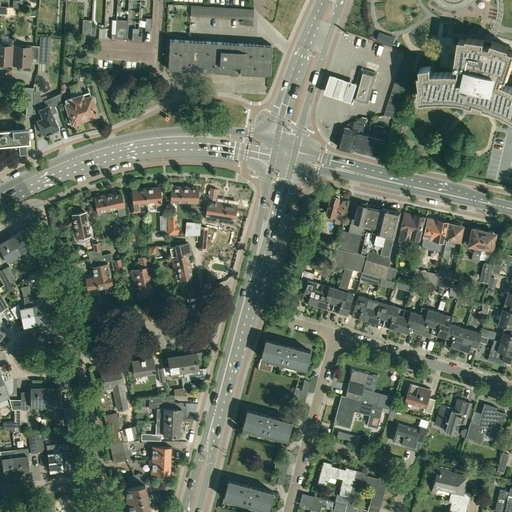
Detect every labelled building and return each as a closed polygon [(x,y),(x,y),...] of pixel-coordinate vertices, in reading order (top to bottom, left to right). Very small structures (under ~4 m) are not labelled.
[(435,0),(437,1),(439,3),(442,6),(445,7),(447,8),(452,9),(457,9),(462,8),(466,7),(471,4),(474,1),(474,0),(435,0)] [(190,15),(243,19),(253,19),(254,9),(245,9),(191,5),(190,15)] [(115,34),(115,38),(126,39),(128,20),(116,20),(115,34)] [(511,61),(511,49),(511,50),(511,48),(492,41),(488,40),(479,39),(467,37),(467,39),(460,38),(458,49),(456,66),(460,67),(459,72),(449,72),(432,72),(431,66),(421,67),(421,71),(417,72),(420,101),(429,100),(445,99),(456,100),(464,101),(478,106),(483,107),(484,106),(491,108),(502,112),(509,116),(511,117),(511,86),(510,86),(501,82),(501,80),(502,77),(506,78),(511,65),(511,61)] [(84,38),(85,50),(93,51),(92,39),(84,38)] [(272,45),(170,39),(168,69),(266,75),(270,75),(272,45)] [(0,64),(13,65),(14,44),(0,43),(0,64)] [(14,44),(13,65),(31,67),(31,63),(32,45),(14,44)] [(402,58),(412,61),(414,56),(404,53),(402,58)] [(411,66),(412,61),(402,58),(401,63),(411,66)] [(409,71),(411,66),(401,63),(399,68),(409,71)] [(407,76),(409,71),(399,68),(397,73),(407,76)] [(368,103),(377,73),(361,69),(356,87),(353,99),(368,103)] [(406,82),(407,76),(397,73),(396,78),(406,82)] [(356,87),(329,78),(323,97),(351,106),(356,87)] [(404,87),(406,82),(396,78),(394,84),(404,87)] [(89,92),(82,94),(78,83),(74,85),(77,96),(85,118),(90,117),(91,119),(96,117),(96,115),(97,114),(91,96),(89,92)] [(402,92),(404,87),(394,84),(393,89),(402,92)] [(85,118),(77,96),(74,85),(69,86),(73,97),(65,99),(67,104),(66,104),(72,122),(74,122),(74,124),(80,122),(79,120),(85,118)] [(25,87),(24,105),(26,105),(26,116),(33,116),(33,115),(33,101),(33,96),(34,94),(34,88),(25,87)] [(401,97),(402,92),(393,89),(391,94),(401,97)] [(33,116),(34,129),(40,126),(44,135),(47,134),(52,131),(54,133),(58,131),(58,128),(59,128),(52,114),(58,111),(55,105),(54,102),(51,104),(45,106),(40,94),(34,94),(33,96),(33,115),(33,116)] [(399,102),(401,97),(391,94),(389,99),(399,102)] [(398,107),(399,102),(389,99),(388,104),(398,107)] [(396,112),(398,107),(388,104),(386,109),(396,112)] [(394,118),(396,112),(386,109),(384,114),(394,118)] [(0,130),(0,146),(19,145),(19,155),(20,155),(27,152),(26,144),(30,144),(29,128),(25,129),(24,121),(16,121),(17,129),(0,130)] [(353,150),(359,124),(354,123),(352,130),(345,128),(341,131),(337,146),(353,150)] [(363,153),(368,134),(363,133),(365,126),(359,124),(353,150),(363,153)] [(368,134),(363,153),(380,157),(385,138),(381,137),(383,127),(376,125),(373,135),(368,134)] [(146,189),(148,203),(156,203),(156,207),(161,206),(160,187),(146,189)] [(193,187),(171,187),(171,199),(187,199),(187,201),(190,201),(190,202),(198,202),(198,189),(193,189),(193,187)] [(139,204),(148,203),(146,189),(132,190),(134,204),(131,204),(132,212),(140,211),(139,204)] [(217,190),(210,189),(206,215),(215,216),(218,217),(219,215),(235,217),(237,205),(216,201),(217,190)] [(125,213),(124,206),(121,194),(117,195),(116,193),(115,193),(94,197),(97,209),(113,206),(113,208),(116,207),(117,207),(118,207),(119,215),(125,213)] [(339,197),(330,195),(325,214),(326,214),(325,219),(330,220),(332,215),(335,216),(334,222),(340,224),(341,217),(342,217),(346,200),(338,199),(339,197)] [(360,202),(358,203),(356,203),(354,204),(350,221),(349,227),(365,231),(360,253),(366,255),(372,232),(378,208),(367,205),(365,203),(360,202)] [(389,255),(399,212),(399,211),(381,206),(381,209),(378,208),(372,232),(366,255),(362,271),(362,272),(386,277),(389,265),(389,255)] [(85,212),(73,214),(78,237),(90,235),(88,226),(91,225),(90,220),(87,221),(85,212)] [(415,215),(404,213),(400,231),(401,231),(399,239),(409,242),(410,239),(418,241),(424,217),(415,215)] [(425,248),(427,237),(442,241),(446,222),(438,220),(438,221),(427,219),(423,237),(421,236),(418,246),(425,248)] [(464,228),(462,227),(462,226),(461,226),(461,224),(454,222),(454,224),(450,223),(444,248),(449,250),(450,243),(451,243),(452,239),(459,241),(460,236),(462,236),(464,228)] [(464,228),(462,236),(470,238),(469,244),(474,245),(471,259),(478,260),(480,249),(484,231),(480,230),(480,228),(476,227),(472,228),(472,229),(464,228)] [(364,234),(342,229),(338,245),(360,251),(364,234)] [(484,231),(480,249),(490,252),(494,233),(492,230),(488,229),(487,231),(484,231)] [(11,237),(21,254),(34,246),(24,230),(11,237)] [(206,249),(208,231),(201,230),(199,249),(206,249)] [(0,248),(8,261),(21,254),(11,237),(0,243),(0,248)] [(46,257),(43,244),(42,238),(35,240),(39,258),(46,257)] [(89,259),(101,255),(98,243),(93,244),(94,250),(87,252),(89,259)] [(192,277),(187,254),(192,254),(190,243),(169,247),(174,272),(179,271),(180,280),(192,277)] [(158,253),(157,245),(149,247),(151,254),(158,253)] [(504,248),(497,246),(495,256),(499,257),(500,255),(502,256),(504,248)] [(360,253),(337,247),(333,263),(362,271),(366,255),(360,253)] [(450,250),(444,248),(442,256),(449,258),(450,250)] [(107,261),(108,261),(112,260),(110,253),(106,254),(101,255),(89,259),(91,266),(92,265),(94,273),(96,272),(97,276),(86,278),(89,290),(112,285),(107,261)] [(152,290),(147,267),(148,267),(146,257),(139,258),(141,269),(131,271),(134,284),(138,283),(140,293),(152,290)] [(480,281),(488,283),(493,264),(486,262),(484,263),(480,281)] [(389,265),(386,277),(394,279),(396,267),(389,265)] [(3,269),(13,286),(11,283),(16,280),(8,266),(3,269)] [(345,266),(338,288),(335,299),(333,303),(339,305),(337,312),(347,315),(353,293),(345,290),(346,287),(347,287),(353,269),(345,266)] [(48,267),(37,273),(41,279),(49,274),(49,272),(48,267)] [(4,291),(13,286),(3,269),(0,270),(0,277),(4,285),(1,286),(4,291)] [(316,305),(323,283),(312,280),(315,273),(303,269),(299,285),(305,286),(302,295),(309,296),(307,302),(316,305)] [(421,273),(414,272),(412,279),(419,281),(421,273)] [(41,279),(37,273),(27,279),(30,284),(41,279)] [(498,278),(491,276),(489,282),(488,286),(495,289),(496,285),(498,278)] [(450,288),(452,281),(438,277),(436,285),(450,288)] [(338,288),(323,283),(316,305),(325,308),(329,297),(335,299),(338,288)] [(460,299),(463,287),(451,284),(448,296),(460,299)] [(0,293),(0,305),(2,310),(8,306),(1,293),(0,293)] [(358,294),(354,309),(360,311),(358,318),(367,321),(374,299),(358,294)] [(511,295),(507,294),(502,309),(511,311),(511,295)] [(36,324),(32,305),(30,296),(24,297),(24,299),(25,301),(27,307),(20,308),(18,304),(10,308),(14,314),(18,313),(18,317),(21,316),(23,326),(36,324)] [(385,315),(389,304),(374,299),(367,321),(376,323),(378,318),(384,320),(385,315)] [(49,321),(48,319),(45,303),(32,305),(36,324),(49,321)] [(397,330),(404,309),(389,304),(385,315),(391,317),(388,327),(397,330)] [(414,332),(421,335),(422,335),(423,334),(424,331),(427,320),(433,322),(437,311),(421,307),(419,313),(420,313),(416,324),(414,332)] [(420,313),(419,313),(404,309),(397,330),(407,333),(410,322),(416,324),(420,313)] [(511,311),(502,309),(497,324),(504,326),(511,328),(511,311)] [(446,333),(450,323),(452,316),(437,311),(433,322),(439,324),(436,335),(445,337),(446,333)] [(459,349),(466,327),(450,323),(446,333),(453,335),(449,346),(459,349)] [(511,328),(504,326),(499,342),(511,345),(511,342),(511,328)] [(466,327),(459,349),(468,352),(469,347),(475,349),(481,332),(466,327)] [(480,335),(487,337),(489,330),(482,328),(480,335)] [(266,339),(261,357),(283,363),(288,344),(285,343),(285,344),(266,339)] [(491,351),(496,353),(493,362),(505,366),(507,361),(511,362),(511,351),(509,351),(511,345),(499,342),(494,340),(492,344),(493,344),(491,351)] [(288,344),(283,363),(305,369),(310,351),(290,346),(291,344),(288,344)] [(188,375),(187,371),(199,369),(197,360),(201,360),(202,354),(201,352),(196,353),(181,355),(183,372),(184,376),(187,375),(188,375)] [(171,374),(183,372),(181,355),(168,357),(171,374)] [(153,358),(132,361),(135,375),(155,371),(153,358)] [(163,367),(157,368),(160,382),(166,381),(163,367)] [(120,368),(101,372),(105,388),(113,386),(118,409),(127,407),(122,384),(123,384),(120,368)] [(385,399),(379,397),(379,394),(364,390),(368,373),(352,369),(344,396),(344,397),(377,405),(383,407),(385,399)] [(301,391),(307,392),(310,382),(304,379),(301,391)] [(0,406),(6,404),(4,398),(9,396),(3,382),(0,383),(0,406)] [(429,390),(410,384),(405,401),(424,407),(423,411),(431,413),(435,399),(427,397),(429,390)] [(31,406),(46,406),(46,387),(30,387),(31,406)] [(46,387),(46,406),(61,406),(61,387),(46,387)] [(307,392),(301,391),(295,389),(294,395),(306,398),(307,392)] [(304,404),(306,398),(294,395),(292,400),(298,402),(304,404)] [(344,397),(344,396),(341,395),(333,424),(349,428),(354,411),(369,415),(366,426),(377,428),(383,407),(377,405),(344,397)] [(472,403),(457,398),(453,410),(447,408),(448,405),(440,403),(434,423),(445,426),(444,430),(453,433),(457,422),(465,424),(472,403)] [(301,414),(304,404),(298,402),(295,414),(301,414)] [(483,406),(478,424),(470,422),(465,437),(482,442),(484,434),(496,438),(502,419),(504,420),(506,413),(496,410),(497,407),(483,403),(483,406)] [(164,421),(181,422),(181,409),(164,408),(164,421)] [(247,410),(242,428),(264,433),(270,414),(267,413),(267,415),(247,410)] [(105,421),(118,419),(117,413),(117,412),(116,412),(116,413),(105,415),(105,414),(104,415),(105,421)] [(270,414),(264,433),(287,439),(291,421),(272,416),(272,415),(270,414)] [(68,429),(75,428),(72,416),(66,417),(68,429)] [(107,427),(119,424),(118,419),(105,421),(107,427)] [(181,422),(164,421),(160,421),(160,434),(140,433),(140,440),(161,440),(161,435),(180,435),(181,422)] [(108,433),(120,430),(119,424),(107,427),(108,433)] [(422,442),(426,428),(418,426),(417,429),(398,424),(393,441),(412,446),(414,440),(422,442)] [(78,441),(75,428),(68,429),(71,442),(78,441)] [(109,438),(121,436),(120,430),(108,433),(109,438)] [(37,452),(36,440),(35,431),(29,432),(31,453),(37,452)] [(123,442),(123,441),(122,441),(121,436),(109,438),(110,444),(123,442)] [(36,440),(37,452),(44,451),(43,439),(36,440)] [(60,444),(60,451),(63,470),(76,468),(73,450),(71,442),(60,444)] [(123,442),(110,444),(114,462),(126,459),(124,451),(123,442)] [(63,470),(60,451),(60,444),(47,445),(50,471),(63,470)] [(152,459),(170,460),(171,447),(153,446),(152,459)] [(15,457),(17,475),(21,475),(30,474),(29,471),(28,456),(29,456),(28,448),(14,449),(15,457)] [(17,475),(15,457),(14,449),(4,450),(5,453),(0,453),(1,459),(2,459),(4,474),(13,473),(13,476),(17,475)] [(131,449),(124,451),(126,459),(133,458),(131,449)] [(282,461),(289,463),(291,452),(285,449),(282,461)] [(497,470),(505,472),(510,455),(503,453),(497,470)] [(169,474),(170,460),(152,459),(152,473),(169,474)] [(287,468),(289,463),(282,461),(277,459),(275,465),(287,468)] [(350,491),(356,470),(346,467),(345,471),(331,468),(332,464),(323,461),(317,484),(326,486),(329,476),(342,479),(340,488),(341,489),(340,495),(337,494),(334,502),(336,502),(346,505),(350,491)] [(452,467),(438,464),(431,492),(436,493),(437,488),(451,491),(448,502),(451,503),(449,511),(452,511),(451,511),(466,511),(467,511),(464,511),(465,505),(465,502),(468,502),(469,503),(471,492),(464,490),(467,476),(451,473),(452,467)] [(286,474),(287,468),(275,465),(274,471),(279,472),(286,474)] [(368,511),(373,511),(378,511),(388,478),(379,476),(378,480),(365,476),(366,472),(356,470),(350,491),(346,505),(354,507),(356,499),(358,500),(362,485),(376,488),(373,498),(371,497),(368,511)] [(136,485),(144,483),(142,473),(140,473),(139,472),(134,474),(136,485)] [(283,484),(286,474),(279,472),(276,484),(283,484)] [(136,485),(134,474),(134,473),(129,475),(127,476),(129,486),(136,485)] [(493,487),(495,478),(492,477),(488,476),(486,485),(493,487)] [(229,480),(224,498),(246,503),(251,484),(248,484),(248,485),(229,480)] [(136,485),(129,486),(125,487),(130,511),(150,511),(144,483),(144,484),(144,483),(136,485)] [(251,484),(246,503),(268,509),(273,492),(253,486),(254,485),(251,484)] [(511,511),(511,487),(510,487),(509,491),(500,489),(494,511),(496,511),(511,511)] [(319,511),(321,506),(325,507),(327,500),(314,496),(310,511),(344,511),(346,505),(336,502),(333,511),(319,511)]
